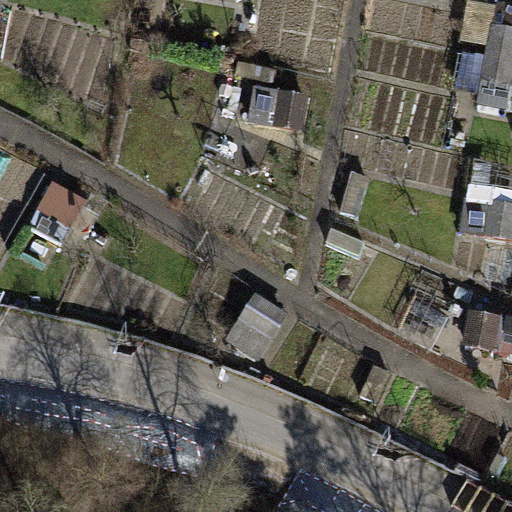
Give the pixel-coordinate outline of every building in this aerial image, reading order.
[(479,107),(511,113),(511,107),(511,32),(494,29),(479,107)] [(306,136),(311,100),(256,91),(250,128),(306,136)] [(63,253),(89,205),(53,186),(27,233),(63,253)] [(511,243),(511,209),(489,206),(485,240),(511,243)] [(227,347),(260,366),(288,319),(255,300),(227,347)] [(511,358),(511,320),(471,314),(465,351),(511,358)]
